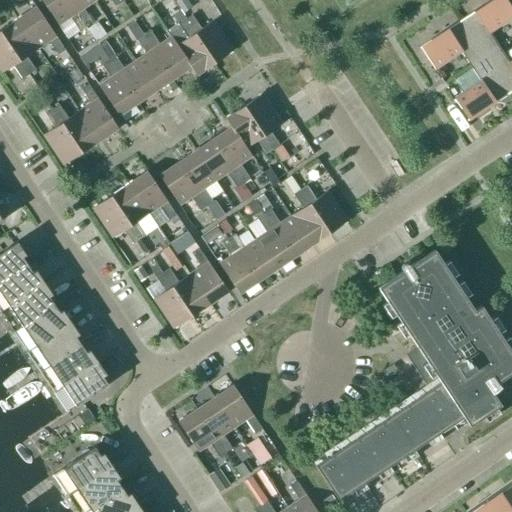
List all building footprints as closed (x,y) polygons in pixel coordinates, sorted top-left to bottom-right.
[(79,32),(86,27),(67,0),(40,0),(58,26),(69,18),(79,32)] [(83,9),(94,2),(93,0),(67,0),(86,27),(92,23),(83,9)] [(182,14),(192,8),(186,0),(177,0),(175,2),(182,14)] [(484,58),(499,48),(489,33),(511,18),(511,10),(505,0),(492,0),(460,21),(484,58)] [(17,20),(37,49),(48,42),(58,56),(65,51),(36,7),(17,20)] [(185,20),(214,64),(233,52),(213,22),(201,29),(192,16),(185,20)] [(17,20),(0,31),(0,32),(29,75),(35,71),(26,57),(37,49),(17,20)] [(196,76),(214,64),(185,20),(178,25),(187,39),(177,46),(176,46),(196,76)] [(470,67),(484,58),(460,21),(419,48),(419,49),(420,49),(433,69),(460,51),(470,67)] [(95,42),(106,35),(97,23),(87,30),(95,42)] [(22,80),(29,75),(0,32),(0,72),(1,74),(13,66),(22,80)] [(176,46),(177,46),(171,37),(159,45),(150,32),(143,36),(173,80),(190,68),(196,76),(176,46)] [(155,92),(173,80),(143,36),(137,41),(146,54),(135,62),(155,92)] [(484,58),(509,95),(511,92),(511,61),(509,63),(499,48),(484,58)] [(99,62),(101,65),(108,60),(103,54),(96,58),(99,62)] [(155,92),(135,62),(124,69),(114,56),(108,60),(137,104),(155,92)] [(467,122),(509,95),(484,58),(470,67),(480,83),(454,100),(467,120),(466,121),(467,122)] [(119,116),(137,104),(108,60),(101,65),(110,79),(98,87),(119,116)] [(82,77),(77,69),(68,74),(74,83),(82,77)] [(79,111),(99,141),(118,129),(88,85),(81,90),(90,104),(79,111)] [(243,107),(272,151),(273,150),(280,161),(288,156),(280,144),(279,145),(270,132),(282,124),(262,95),(243,107)] [(99,141),(79,111),(68,119),(59,105),(52,110),(81,153),(99,141)] [(266,155),(272,151),(243,107),(225,119),(230,128),(231,127),(245,149),(246,149),(256,142),(266,155)] [(63,166),(81,153),(52,110),(45,115),(54,128),(43,136),(63,166)] [(251,157),(246,149),(245,149),(231,127),(230,128),(213,139),(242,183),(249,178),(240,165),(251,157)] [(251,196),(242,183),(213,139),(195,151),(215,181),(226,174),(244,201),(251,196)] [(204,189),(215,181),(195,151),(177,164),(206,207),(213,202),(204,189)] [(200,212),(206,207),(177,164),(159,176),(179,206),(190,198),(200,212)] [(271,187),(278,182),(269,168),(262,172),(271,187)] [(290,193),(306,182),(298,170),(282,181),(290,193)] [(128,184),(148,214),(159,207),(169,221),(176,216),(146,172),(128,184)] [(278,182),(271,187),(278,196),(285,191),(278,182)] [(137,222),(148,214),(128,184),(110,197),(146,250),(153,246),(146,236),(137,222)] [(299,191),(329,234),(347,222),(327,192),(315,200),(306,186),(299,191)] [(311,246),(329,234),(299,191),(293,195),(302,209),(291,216),(311,246)] [(146,250),(110,197),(92,209),(112,239),(123,231),(133,245),(140,256),(147,251),(146,250)] [(261,211),(254,200),(247,205),(254,216),(261,211)] [(311,246),(291,216),(280,224),(271,210),(264,215),(293,258),(311,246)] [(275,270),(293,258),(264,215),(257,219),(266,233),(255,240),(275,270)] [(232,231),(225,220),(218,225),(225,235),(232,231)] [(206,245),(221,235),(216,228),(201,238),(206,245)] [(194,243),(187,232),(179,237),(186,247),(194,243)] [(275,270),(255,240),(244,248),(235,234),(228,239),(257,282),(275,270)] [(239,295),(257,282),(228,239),(221,243),(230,257),(219,265),(239,295)] [(0,282),(27,265),(13,244),(0,252),(0,282)] [(175,272),(183,266),(170,246),(161,252),(175,272)] [(189,275),(209,305),(228,293),(198,249),(191,254),(200,268),(189,275)] [(474,311),(434,251),(377,288),(417,348),(406,356),(426,386),(413,395),(416,400),(400,410),(397,405),(387,412),(390,417),(375,427),(372,422),(362,428),(365,433),(350,443),(347,438),(337,445),(340,450),(325,460),(322,455),(312,461),(338,501),(440,434),(439,434),(452,425),(456,431),(467,424),(469,427),(500,406),(489,389),(511,373),(511,354),(480,306),(474,311)] [(162,274),(162,273),(156,264),(149,269),(155,278),(164,292),(153,300),(173,329),(191,317),(162,274)] [(0,311),(40,285),(27,265),(0,282),(0,311)] [(148,277),(141,267),(133,272),(140,282),(148,277)] [(209,305),(189,275),(178,283),(169,269),(162,273),(162,274),(191,317),(209,305)] [(0,314),(12,333),(54,305),(40,285),(0,311),(0,314)] [(25,352),(67,324),(54,305),(12,333),(25,352)] [(39,372),(81,344),(67,324),(25,352),(39,372)] [(52,392),(94,364),(81,344),(39,372),(52,392)] [(94,364),(52,392),(66,413),(108,385),(94,364)] [(390,394),(406,383),(398,371),(381,382),(390,394)] [(214,398),(234,428),(245,421),(254,434),(261,429),(232,386),(214,398)] [(223,435),(234,428),(214,398),(196,410),(225,454),(232,449),(223,435)] [(78,415),(86,426),(94,420),(87,409),(78,415)] [(218,458),(225,454),(196,410),(177,422),(197,452),(209,445),(218,458)] [(66,496),(108,468),(94,447),(52,475),(66,496)] [(270,459),(263,448),(253,456),(260,466),(270,459)] [(253,471),(245,461),(235,468),(242,479),(253,471)] [(77,511),(85,511),(121,488),(108,468),(66,496),(77,511)] [(230,485),(224,477),(212,485),(218,493),(230,485)] [(287,508),(289,511),(316,511),(297,482),(289,487),(298,501),(287,508)] [(511,511),(511,495),(505,485),(490,495),(493,498),(486,502),(492,511),(511,511)] [(128,511),(135,508),(121,488),(85,511),(128,511)] [(328,511),(341,511),(342,511),(331,495),(322,501),(328,511)] [(289,511),(287,508),(281,511),(273,511),(267,502),(260,506),(263,511),(289,511)] [(492,511),(486,502),(480,507),(478,504),(465,511),(492,511)]
